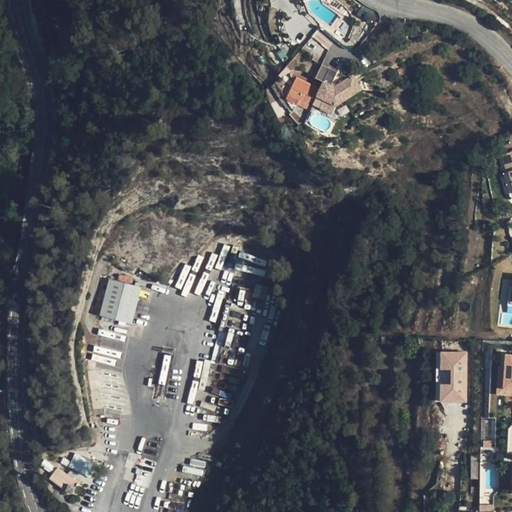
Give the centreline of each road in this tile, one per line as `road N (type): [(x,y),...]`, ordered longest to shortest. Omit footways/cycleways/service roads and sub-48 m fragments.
road 1 (tertiary): [(20,0),(44,125),(13,330),(23,471),(37,511)]
road 2 (unclassified): [(511,63),(464,21),(391,0)]
